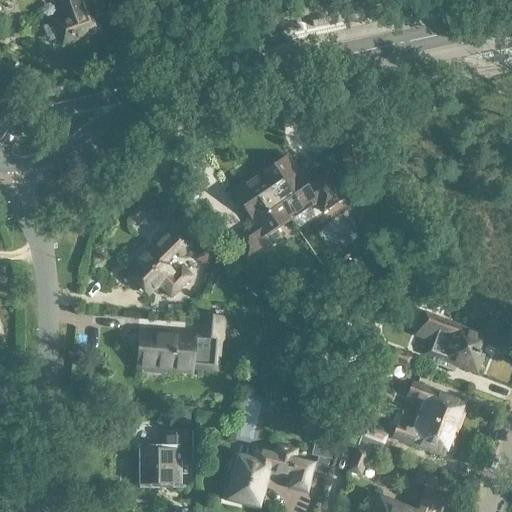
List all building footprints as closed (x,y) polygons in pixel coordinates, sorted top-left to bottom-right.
[(99,33),(87,0),(58,0),(62,10),(64,9),(66,16),(52,21),(61,46),(99,33)] [(362,168),(355,146),(341,151),(348,173),(362,168)] [(289,217),(314,200),(322,212),(341,200),(324,175),(306,188),(285,157),(272,166),(270,164),(259,172),(260,174),(259,175),(289,217)] [(259,175),(232,193),(254,225),(231,242),(245,263),(263,250),(255,239),(261,235),(262,236),(277,226),(278,227),(290,219),(288,218),(289,217),(259,175)] [(174,274),(163,263),(175,252),(180,257),(190,247),(172,229),(159,241),(155,241),(150,246),(150,250),(145,255),(141,254),(137,259),(137,263),(125,274),(147,296),(158,285),(170,297),(191,277),(181,266),(174,274)] [(208,265),(213,252),(199,247),(194,260),(208,265)] [(345,274),(334,281),(343,295),(354,287),(345,274)] [(221,338),(223,317),(200,315),(198,336),(212,337),(221,338)] [(452,362),(475,371),(481,356),(477,354),(478,352),(475,351),(481,336),(424,315),(421,323),(419,322),(417,328),(419,329),(417,333),(432,339),(426,353),(433,355),(430,363),(449,370),(452,362)] [(140,333),(137,367),(141,367),(141,372),(165,374),(165,369),(190,371),(192,354),(210,356),(212,337),(198,336),(193,335),(168,333),(168,335),(140,333)] [(306,365),(321,371),(328,352),(313,346),(306,365)] [(414,356),(392,348),(387,360),(409,368),(414,356)] [(407,395),(421,401),(416,414),(456,429),(461,415),(457,414),(462,402),(411,384),(407,395)] [(195,421),(195,411),(179,411),(179,421),(195,421)] [(446,443),(451,445),(456,429),(416,414),(411,430),(396,425),(392,437),(442,455),(446,443)] [(355,447),(370,453),(371,452),(372,452),(375,445),(382,448),(388,434),(366,425),(357,446),(356,445),(355,447)] [(190,432),(162,432),(162,450),(139,450),(139,485),(178,485),(178,460),(190,460),(190,432)] [(314,441),(311,455),(330,460),(333,446),(314,441)] [(267,471),(273,473),(276,475),(283,477),(286,476),(292,477),(290,488),(305,491),(312,464),(292,459),(294,451),(277,447),(276,455),(253,449),(251,460),(235,456),(234,459),(232,462),(230,469),(231,473),(224,501),(241,505),(242,500),(259,504),(267,471)] [(361,477),(370,453),(355,447),(346,471),(361,477)] [(399,511),(430,511),(432,509),(438,511),(443,500),(429,494),(432,488),(435,477),(416,471),(413,481),(426,486),(416,511),(402,506),(399,511)] [(370,511),(399,511),(402,506),(377,496),(370,511)]
